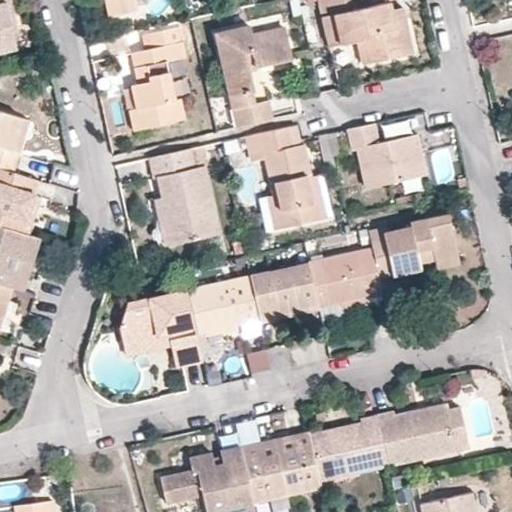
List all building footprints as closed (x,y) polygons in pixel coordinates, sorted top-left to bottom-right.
[(0,0),(0,54),(14,51),(10,35),(3,3),(7,1),(6,0),(0,0)] [(99,0),(104,17),(134,10),(133,7),(131,0),(99,0)] [(315,0),(327,46),(355,39),(360,63),(398,54),(393,27),(403,24),(400,6),(391,8),(382,10),(380,2),(368,5),(366,0),(315,0)] [(7,1),(3,3),(10,35),(15,34),(7,1)] [(391,8),(388,1),(380,2),(382,10),(391,8)] [(398,54),(409,52),(403,24),(393,27),(398,54)] [(265,100),(251,103),(243,68),(288,58),(281,28),(249,35),(247,26),(213,34),(234,128),(269,120),(265,100)] [(175,97),(171,98),(162,61),(169,59),(166,43),(127,52),(133,73),(135,82),(129,83),(128,84),(133,107),(126,109),(131,129),(180,118),(175,97)] [(0,171),(10,174),(16,154),(8,152),(18,118),(0,112),(0,171)] [(27,120),(18,118),(8,152),(16,154),(27,120)] [(423,171),(415,133),(376,141),(371,122),(344,128),(348,148),(354,147),(362,185),(398,178),(400,187),(421,183),(418,173),(423,171)] [(255,134),(260,154),(269,194),(277,227),(318,217),(309,174),(301,140),(290,143),(286,127),(255,134)] [(432,148),(455,143),(452,127),(429,132),(432,148)] [(255,134),(250,135),(254,155),(260,154),(255,134)] [(157,178),(162,199),(172,242),(220,232),(205,165),(195,167),(191,149),(148,159),(152,178),(157,178)] [(0,227),(19,234),(31,196),(35,182),(10,174),(0,171),(0,227)] [(315,173),(309,174),(318,217),(325,216),(315,173)] [(269,194),(264,195),(272,228),(277,227),(269,194)] [(36,199),(31,196),(19,234),(24,236),(36,199)] [(162,199),(154,200),(163,244),(172,242),(162,199)] [(420,265),(416,248),(430,244),(434,256),(455,251),(446,213),(410,220),(411,226),(389,231),(387,225),(368,229),(372,246),(378,274),(420,265)] [(24,236),(19,234),(0,227),(0,285),(4,287),(8,274),(25,279),(37,240),(24,236)] [(382,292),(378,274),(372,246),(318,259),(328,304),(338,302),(366,295),(382,292)] [(434,256),(436,266),(458,262),(455,251),(434,256)] [(290,266),(300,308),(318,304),(315,291),(308,262),(290,266)] [(290,266),(269,271),(278,312),(300,308),(290,266)] [(278,312),(269,271),(249,275),(259,317),(278,312)] [(185,290),(194,332),(259,317),(249,275),(185,290)] [(4,287),(0,285),(0,307),(1,304),(4,304),(9,289),(4,287)] [(194,332),(185,290),(129,302),(120,323),(124,340),(168,331),(176,329),(178,337),(169,339),(171,345),(176,364),(201,359),(194,332)] [(338,302),(339,309),(367,303),(366,295),(338,302)] [(168,331),(169,339),(178,337),(176,329),(168,331)] [(169,339),(168,331),(124,340),(127,354),(171,345),(169,339)] [(245,354),(250,372),(270,367),(266,350),(245,354)] [(418,405),(419,411),(446,406),(445,399),(418,405)] [(446,406),(454,444),(467,441),(458,403),(446,406)] [(375,411),(386,459),(420,451),(454,444),(446,406),(419,411),(418,405),(394,411),(392,407),(375,411)] [(266,435),(287,429),(282,411),(261,417),(266,435)] [(317,474),(352,466),(386,459),(375,411),(359,414),(358,419),(334,424),(336,430),(308,436),(317,474)] [(307,429),(308,436),(336,430),(334,424),(307,429)] [(238,442),(251,497),(319,482),(317,474),(308,436),(307,429),(306,427),(238,442)] [(161,497),(197,490),(201,511),(253,511),(251,497),(238,442),(218,447),(219,453),(221,460),(211,462),(210,455),(208,449),(184,454),(187,466),(155,473),(161,497)] [(210,455),(211,462),(221,460),(219,453),(210,455)] [(461,511),(467,511),(472,510),(468,486),(417,498),(420,511),(461,511)] [(46,511),(46,502),(15,507),(15,511),(46,511)]
